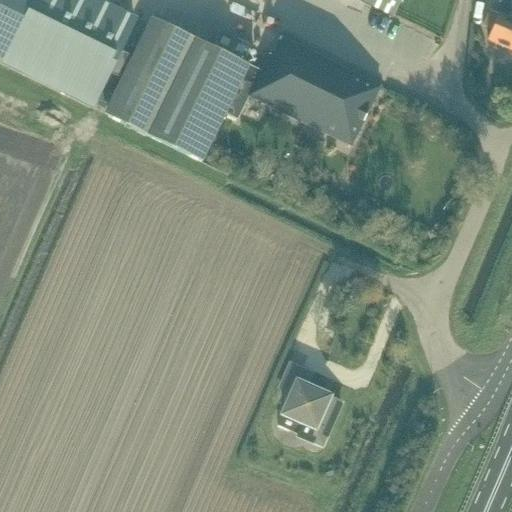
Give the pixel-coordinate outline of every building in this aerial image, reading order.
[(125,82),(136,60),(118,51),(134,19),(94,0),(0,0),(0,65),(90,109),(107,74),(117,79),(125,82)] [(356,0),(393,18),(401,0),(356,0)] [(490,13),(483,27),(492,31),(488,41),(511,51),(511,0),(506,0),(499,17),(490,13)] [(261,72),(212,48),(155,20),(136,60),(125,82),(108,118),(201,164),(225,115),(238,121),(249,98),(350,147),(379,89),(360,79),(279,40),(272,56),(269,55),(261,72)] [(305,387),(310,376),(291,368),(281,391),(292,396),(283,416),(303,425),(298,436),(321,446),(326,435),(340,403),(305,387)]
